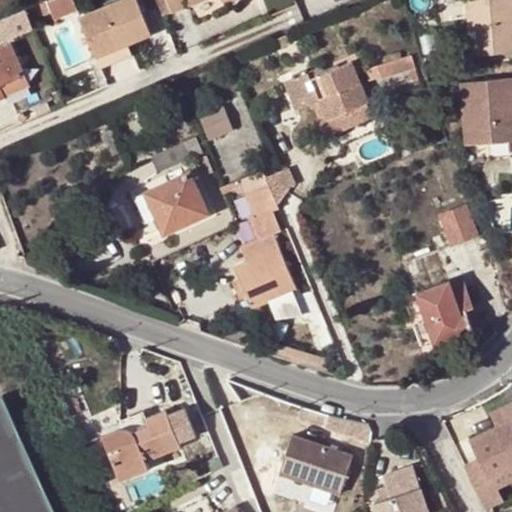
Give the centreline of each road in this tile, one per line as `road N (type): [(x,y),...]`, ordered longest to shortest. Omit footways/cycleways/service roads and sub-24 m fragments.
road 1 (unclassified): [(5,280),(363,399),(425,398)]
road 2 (residential): [(0,141),(300,14)]
road 3 (residential): [(471,511),(425,398)]
